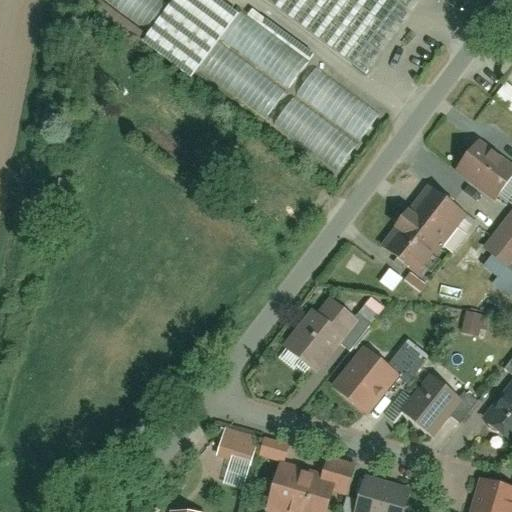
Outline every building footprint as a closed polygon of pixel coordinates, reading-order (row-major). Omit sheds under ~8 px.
[(171,0),(174,1),(169,8),(157,0),(113,0),(154,29),(143,44),(192,79),(202,66),(344,170),(361,145),(219,43),(223,37),(363,140),(378,118),(238,17),(214,0),(171,0)] [(265,0),(355,67),(404,0),(265,0)] [(489,100),(511,117),(511,92),(501,84),(489,100)] [(511,187),(511,166),(480,141),(453,175),(495,208),(511,187)] [(471,222),(426,188),(405,216),(399,211),(386,228),(392,232),(378,251),(423,285),(471,222)] [(511,214),(483,252),(490,258),(482,268),(499,282),(507,271),(511,274),(511,214)] [(403,282),(390,272),(380,285),(394,295),(403,282)] [(366,321),(331,295),(284,357),(320,384),(366,321)] [(484,320),(464,318),(462,337),(482,339),(484,320)] [(397,376),(364,350),(331,393),(363,418),(397,376)] [(511,380),(511,362),(501,374),(510,383),(511,380)] [(465,398),(435,373),(399,415),(429,440),(465,398)] [(511,449),(511,384),(477,424),(510,452),(511,449)] [(266,447),(228,432),(218,456),(257,471),(266,447)] [(312,476),(279,468),(267,511),(328,511),(336,484),(348,487),(353,469),(316,459),(312,476)] [(506,511),(511,484),(481,478),(474,511),(506,511)] [(405,511),(410,493),(361,483),(353,511),(405,511)]
